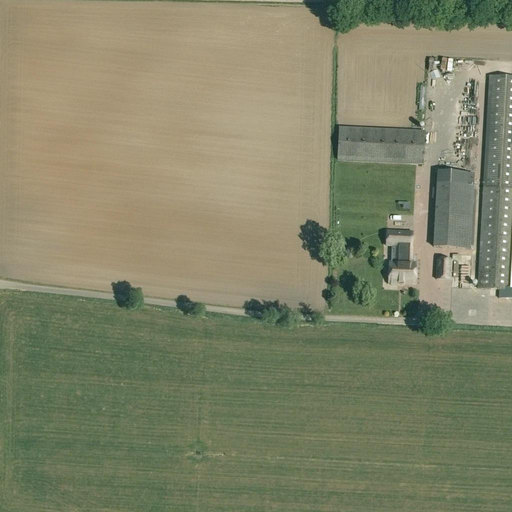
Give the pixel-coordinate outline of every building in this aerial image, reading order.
[(482,187),(477,290),(498,291),(497,299),(504,300),(511,299),(511,289),(510,289),(511,260),(511,78),(490,77),(482,187)] [(483,132),(483,121),(464,121),(463,131),(483,132)] [(338,127),(337,161),(423,165),(425,131),(338,127)] [(437,185),(433,247),(470,250),(474,174),(464,174),(438,172),(437,185)] [(386,232),(386,247),(395,247),(395,263),(389,263),(389,284),(391,284),(391,286),(398,286),(398,284),(415,285),(415,263),(412,263),(412,232),(386,232)] [(437,259),(436,280),(449,281),(450,260),(437,259)]
